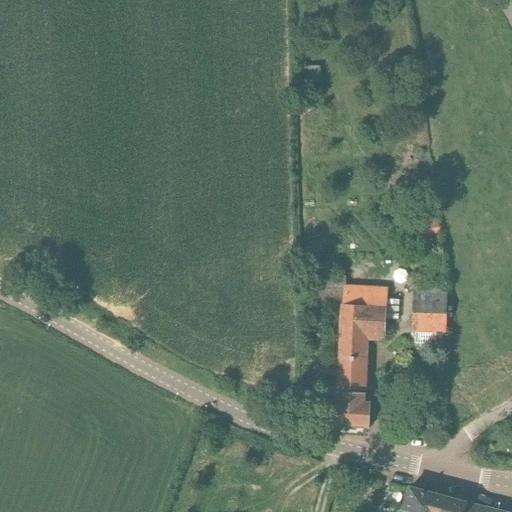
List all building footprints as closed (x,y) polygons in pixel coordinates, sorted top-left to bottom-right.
[(400,238),(440,231),(437,216),(397,222),(400,238)] [(344,299),(345,288),(345,279),(301,277),(301,297),(344,299)] [(443,342),(443,333),(446,333),(447,298),(447,286),(414,284),(413,297),(412,331),(427,332),(426,341),(443,342)] [(368,307),(343,307),(335,427),(369,429),(370,405),(363,404),(367,341),(370,342),(371,337),(385,338),(386,320),(399,321),(399,315),(399,302),(387,301),(387,290),(368,289),(368,307)] [(406,511),(492,511),(482,509),(481,510),(475,509),(466,506),(466,505),(409,490),(403,511),(406,511)]
